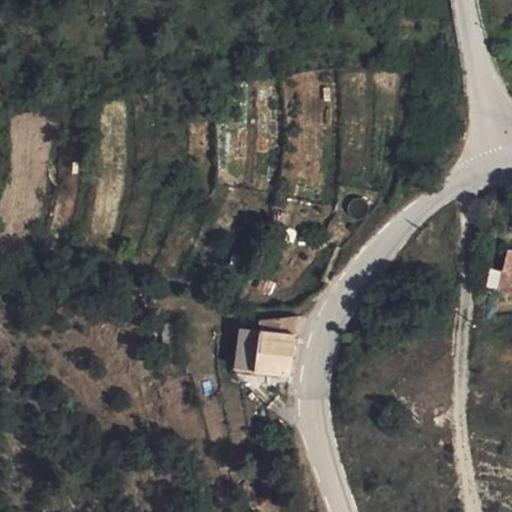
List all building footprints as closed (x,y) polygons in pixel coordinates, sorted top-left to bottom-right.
[(491,263),(491,273),(508,273),(509,264),(491,263)] [(507,300),(507,292),(508,273),(491,273),(489,299),(507,300)] [(256,319),(256,329),(291,332),(292,317),(256,319)] [(237,327),(234,363),(253,366),(253,365),(256,329),(237,327)] [(288,368),(291,332),(256,329),(253,365),(288,368)]
